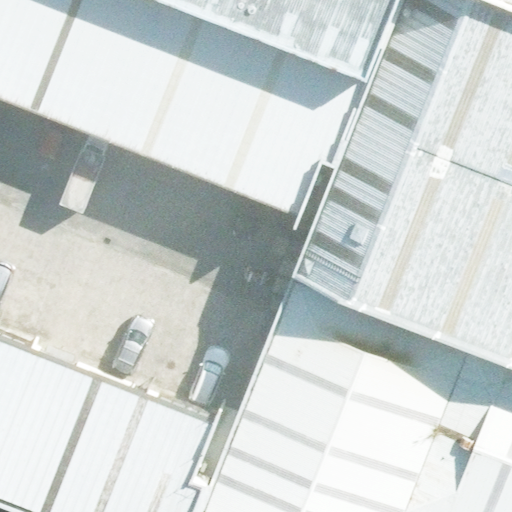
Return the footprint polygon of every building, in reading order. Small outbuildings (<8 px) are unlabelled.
[(0,0),(0,134),(314,258),(391,66),(216,0),(0,0)] [(216,0),(391,66),(417,0),(216,0)] [(511,0),(417,0),(391,66),(314,258),(309,271),(489,342),(511,351),(511,0)] [(419,511),(489,342),(309,271),(252,405),(207,511),(419,511)] [(0,470),(104,511),(207,511),(252,405),(0,305),(0,470)] [(511,511),(511,351),(489,342),(419,511),(511,511)]
